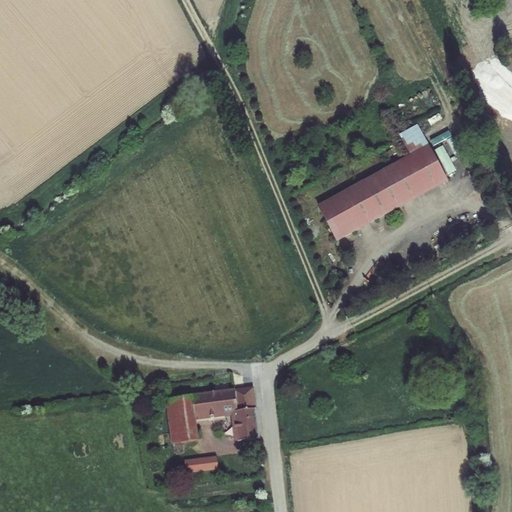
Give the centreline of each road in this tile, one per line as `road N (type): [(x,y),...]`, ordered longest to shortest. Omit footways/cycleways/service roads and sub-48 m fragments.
road 1 (residential): [(215,56),(334,331),(268,372),(280,511)]
road 2 (track): [(268,372),(118,357),(57,296),(0,263)]
road 3 (track): [(334,331),(511,236)]
